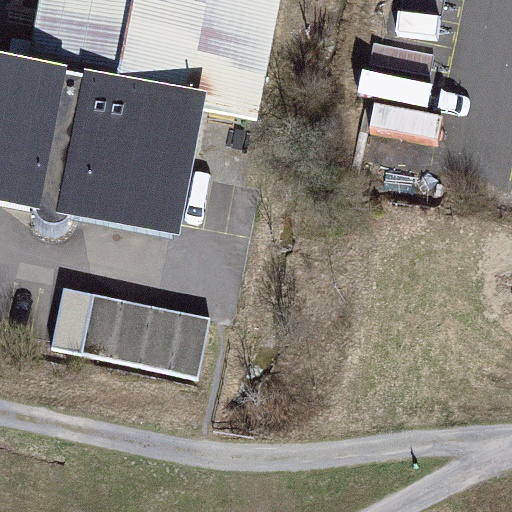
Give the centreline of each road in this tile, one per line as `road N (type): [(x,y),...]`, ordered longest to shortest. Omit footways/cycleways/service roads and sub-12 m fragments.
road 1 (track): [(511,441),(254,456),(0,414)]
road 2 (track): [(511,450),(394,511)]
